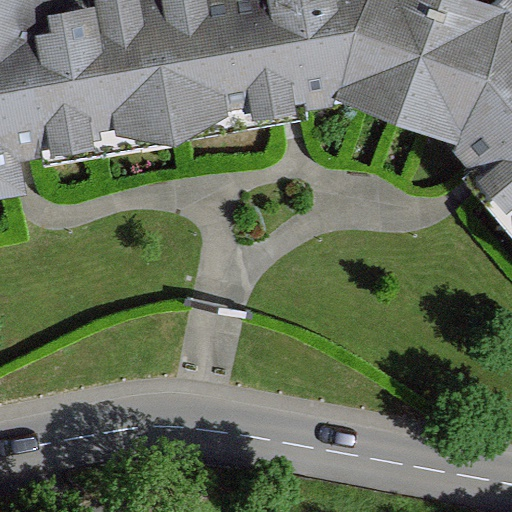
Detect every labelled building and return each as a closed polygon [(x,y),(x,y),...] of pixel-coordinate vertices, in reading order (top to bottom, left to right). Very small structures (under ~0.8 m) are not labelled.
[(511,0),(500,0),(477,20),(445,9),(447,3),(440,0),(430,0),(429,3),(420,0),(117,0),(97,4),(61,10),(47,13),(28,5),(30,0),(0,0),(0,180),(20,177),(14,143),(22,142),(105,128),(103,119),(101,105),(127,101),(130,115),(223,99),(221,85),(249,80),(252,94),(253,102),(283,97),(281,85),(290,84),(301,82),(303,94),(388,79),(435,96),(490,162),(499,155),(511,172),(503,178),(511,189),(511,0)] [(60,0),(59,0),(30,0),(28,5),(47,13),(61,10),(60,0)] [(511,0),(96,0),(97,4),(117,0),(420,0),(429,3),(430,0),(440,0),(447,3),(445,9),(477,20),(500,0),(511,0)] [(223,99),(252,94),(249,80),(221,85),(223,99)] [(103,119),(130,115),(127,101),(101,105),(103,119)] [(494,168),(503,178),(511,172),(499,155),(490,162),(494,168)]
